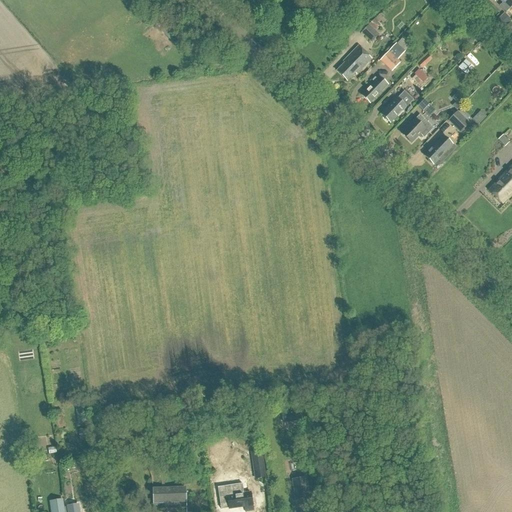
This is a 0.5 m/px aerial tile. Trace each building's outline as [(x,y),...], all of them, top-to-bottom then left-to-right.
[(511,0),(492,0),(494,1),(494,0),(499,0),(510,10),(511,7),(511,0)] [(502,31),(511,21),(505,14),(495,23),(502,31)] [(159,29),(166,23),(162,19),(155,25),(159,29)] [(176,45),(182,38),(166,23),(160,30),(176,45)] [(511,39),(511,23),(503,31),(511,39)] [(372,44),(380,36),(369,26),(361,34),(372,44)] [(397,61),(404,54),(409,48),(406,46),(409,43),(403,37),(400,40),(401,40),(396,46),(395,45),(379,62),(391,73),(400,63),(397,61)] [(356,75),(371,59),(358,47),(347,58),(349,59),(336,72),(347,82),(355,74),(356,75)] [(428,55),(423,60),(427,64),(432,59),(428,55)] [(464,62),(458,69),(465,76),(472,69),(464,62)] [(419,87),(423,84),(417,76),(412,80),(419,87)] [(376,99),(383,91),(382,91),(388,86),(379,77),(363,93),(365,94),(362,97),(369,103),(374,98),(376,99)] [(381,115),(389,124),(412,101),(403,92),(381,115)] [(423,113),(429,118),(435,111),(430,106),(423,113)] [(448,122),(461,134),(470,124),(463,117),(457,112),(448,122)] [(424,120),(419,115),(415,120),(415,119),(400,134),(410,144),(420,134),(424,138),(434,129),(424,120)] [(502,135),(498,140),(504,147),(509,142),(502,135)] [(433,165),(438,160),(441,163),(455,148),(452,145),(444,138),(438,144),(437,143),(424,156),(428,160),(428,162),(430,164),(432,164),(433,165)] [(511,193),(511,165),(498,180),(499,181),(488,191),(502,204),(511,194),(511,193)] [(87,404),(76,405),(78,425),(90,423),(87,404)] [(282,413),(283,423),(298,420),(296,411),(282,413)] [(80,441),(94,440),(93,428),(79,430),(80,441)] [(122,434),(122,429),(114,429),(114,440),(125,440),(125,434),(122,434)] [(255,479),(265,477),(262,455),(252,457),(255,479)] [(296,501),(310,499),(307,478),(292,480),(296,501)] [(226,493),(218,494),(220,505),(228,503),(229,509),(244,507),(245,511),(247,511),(253,511),(252,504),(251,495),(250,493),(244,494),(242,484),(226,487),(226,493)] [(153,510),(155,510),(155,509),(185,508),(185,490),(152,491),(153,510)]
